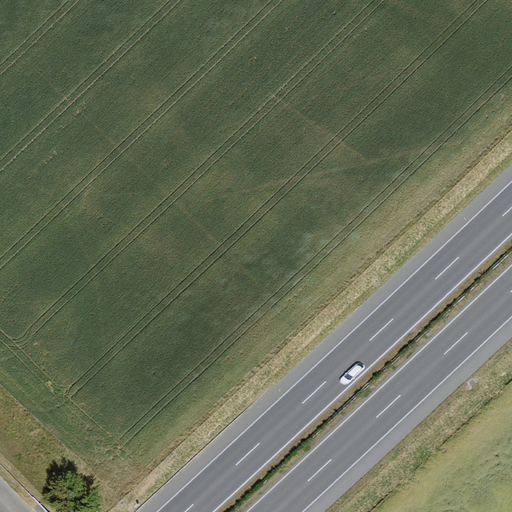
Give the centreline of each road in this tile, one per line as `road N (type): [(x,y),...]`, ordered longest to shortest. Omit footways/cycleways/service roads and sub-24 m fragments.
road 1 (motorway): [(511,207),(185,511)]
road 2 (motorway): [(275,511),(511,291)]
